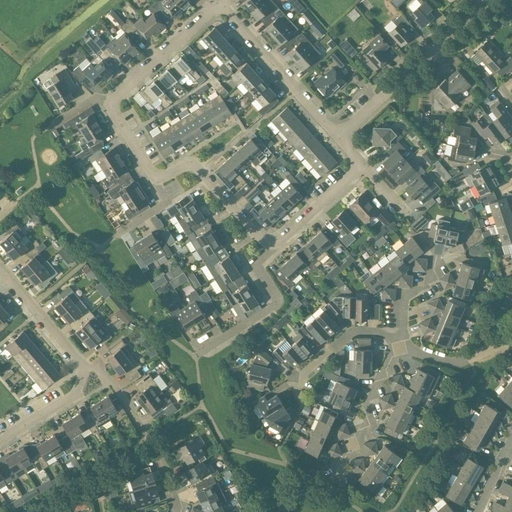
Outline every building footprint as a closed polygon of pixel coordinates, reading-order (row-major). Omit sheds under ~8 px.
[(158,0),(157,0),(154,4),(162,13),(166,8),(175,18),(184,11),(180,7),(173,0),(167,0),(163,4),(158,0)] [(180,7),(184,11),(192,3),(188,0),(173,0),(180,7)] [(250,12),(262,0),(246,0),(243,3),(250,12)] [(262,15),(266,20),(279,8),(272,0),(262,0),(250,12),(257,20),(262,15)] [(288,0),(296,12),(302,8),(296,0),(288,0)] [(433,16),(426,8),(430,4),(426,0),(417,0),(421,4),(413,11),(418,17),(414,20),(421,27),(433,16)] [(154,30),(158,34),(166,27),(157,17),(162,13),(154,4),(149,8),(153,13),(145,20),(154,30)] [(265,28),(273,36),(291,20),(279,8),(266,20),(270,24),(265,28)] [(306,9),(301,12),(309,23),(314,20),(306,9)] [(108,16),(119,27),(123,23),(113,12),(108,16)] [(389,33),(401,46),(412,36),(404,27),(409,23),(401,14),(393,22),(396,26),(389,33)] [(130,19),(125,23),(133,33),(138,28),(146,38),(154,30),(145,20),(142,16),(134,24),(130,19)] [(308,25),(318,37),(325,32),(316,19),(308,25)] [(285,40),(289,45),(299,35),(296,31),(298,28),(291,20),(273,36),(280,45),(285,40)] [(120,43),(132,57),(140,50),(129,37),(133,33),(125,23),(120,28),(124,32),(116,40),(119,44),(120,43)] [(209,47),(222,35),(214,27),(201,38),(209,47)] [(299,35),(289,45),(292,49),(289,52),(288,53),(295,61),(313,45),(302,33),(299,35)] [(229,43),(222,35),(209,47),(216,55),(229,43)] [(367,63),(374,71),(388,58),(382,51),(388,45),(379,35),(369,44),(373,48),(365,55),(370,61),(367,63)] [(344,38),(338,44),(350,57),(356,51),(344,38)] [(124,65),(132,57),(120,43),(119,44),(116,40),(115,39),(102,50),(110,59),(115,55),(124,65)] [(475,53),(476,53),(472,57),(479,64),(483,61),(493,73),(496,70),(501,76),(511,66),(511,58),(510,56),(505,61),(494,50),(496,49),(488,41),(482,46),(481,44),(476,50),(477,51),(475,53)] [(229,43),(216,55),(223,63),(236,51),(229,43)] [(321,53),(313,45),(295,61),(303,70),(307,65),(311,70),(322,60),(318,56),(321,53)] [(196,53),(189,46),(184,50),(191,58),(196,53)] [(102,50),(90,61),(94,66),(94,67),(103,77),(106,81),(115,73),(106,63),(110,59),(102,50)] [(337,50),(331,56),(342,68),(348,62),(337,50)] [(244,59),(236,51),(223,63),(218,67),(226,76),(244,59)] [(459,65),(459,56),(443,56),(443,65),(459,65)] [(177,80),(185,73),(194,82),(200,76),(195,70),(194,71),(181,57),(172,64),(171,63),(165,68),(167,69),(177,80)] [(94,66),(90,61),(87,58),(74,70),(82,79),(86,75),(95,84),(103,77),(94,67),(94,66)] [(241,82),(254,70),(246,62),(233,74),(241,82)] [(345,82),(332,68),(327,73),(327,74),(316,84),(327,96),(338,86),(340,87),(345,82)] [(44,81),(59,105),(72,97),(65,85),(71,81),(64,69),(44,81)] [(152,80),(153,81),(154,81),(164,92),(172,85),(175,88),(174,89),(179,96),(186,90),(177,80),(167,69),(159,76),(157,75),(152,80)] [(261,78),(254,70),(241,82),(248,90),(261,78)] [(454,102),(452,100),(470,84),(458,71),(453,76),(453,77),(448,82),(445,79),(432,91),(447,108),(454,102)] [(202,75),(200,76),(196,81),(199,84),(205,79),(202,75)] [(496,87),(486,76),(481,80),(491,91),(496,87)] [(261,78),(248,90),(244,94),(252,102),(255,98),(268,87),(261,78)] [(154,81),(153,81),(146,89),(144,87),(138,92),(150,105),(158,97),(161,100),(160,102),(166,108),(172,102),(164,92),(154,81)] [(268,87),(255,98),(263,106),(258,110),(262,115),(275,103),(272,99),(276,95),(268,87)] [(210,100),(222,120),(232,114),(219,94),(210,100)] [(222,120),(210,100),(200,106),(213,126),(222,120)] [(497,118),(492,121),(504,137),(505,137),(506,138),(508,138),(511,135),(511,127),(507,121),(511,117),(501,102),(491,110),(497,118)] [(213,126),(200,106),(190,113),(203,132),(213,126)] [(271,121),(280,130),(295,116),(287,107),(271,121)] [(84,135),(99,125),(94,117),(93,118),(91,115),(86,118),(82,112),(63,124),(65,128),(70,125),(72,128),(78,130),(79,128),(84,135)] [(203,132),(190,113),(181,119),(193,139),(203,132)] [(280,130),(288,139),(303,125),(295,116),(280,130)] [(504,137),(492,121),(488,125),(482,117),(472,124),(483,139),(488,136),(495,144),(504,137)] [(193,139),(181,119),(171,125),(183,145),(193,139)] [(391,147),(397,141),(402,137),(397,131),(394,134),(386,124),(381,128),(374,128),(373,135),(369,139),(373,143),(373,144),(389,144),(391,147)] [(99,125),(84,135),(87,140),(81,144),(88,155),(103,146),(100,140),(105,137),(103,133),(99,125)] [(183,145),(171,125),(161,131),(174,151),(183,145)] [(288,139),(296,148),(312,135),(303,125),(288,139)] [(460,135),(457,146),(474,150),(476,138),(465,136),(466,129),(454,127),(453,133),(460,135)] [(174,151),(161,131),(151,137),(164,157),(174,151)] [(296,148),(305,158),(320,144),(312,135),(296,148)] [(273,143),(266,136),(262,139),(269,147),(273,143)] [(251,138),(243,146),(254,159),(259,164),(271,152),(259,139),(255,143),(251,138)] [(397,141),(391,147),(388,149),(393,154),(383,163),(392,173),(406,161),(401,156),(407,151),(397,141)] [(305,158),(313,167),(328,153),(320,144),(305,158)] [(474,150),(457,146),(452,145),(450,157),(448,156),(447,162),(458,165),(460,159),(472,161),(474,150)] [(243,146),(234,153),(246,166),(254,159),(243,146)] [(103,170),(120,159),(113,148),(101,155),(98,151),(88,157),(91,162),(96,159),(103,170)] [(234,153),(226,160),(238,173),(246,166),(234,153)] [(328,153),(313,167),(321,176),(337,162),(328,153)] [(277,159),(284,167),(288,163),(281,155),(277,159)] [(120,159),(103,170),(109,180),(104,183),(107,188),(118,181),(115,177),(127,169),(120,159)] [(230,180),(238,173),(226,160),(218,168),(223,173),(219,177),(230,189),(234,185),(230,180)] [(411,174),(416,179),(420,176),(425,171),(420,165),(414,170),(406,161),(392,173),(401,183),(411,174)] [(469,175),(474,185),(494,174),(493,174),(495,173),(495,171),(492,165),(490,164),(489,165),(488,164),(478,169),(475,164),(463,170),(451,177),(455,183),(467,176),(469,175)] [(447,171),(441,175),(446,181),(451,176),(447,171)] [(306,180),(299,173),(295,176),(302,184),(306,180)] [(268,174),(263,178),(270,185),(274,181),(268,174)] [(282,190),(294,203),(302,195),(297,190),(301,186),(290,174),(286,178),(290,183),(282,190)] [(481,202),(483,201),(495,194),(492,189),(500,185),(494,174),(474,185),(480,195),(478,196),(481,202)] [(420,176),(416,179),(405,188),(415,199),(425,189),(430,195),(439,187),(433,181),(428,185),(420,176)] [(125,201),(143,190),(138,182),(135,182),(134,181),(123,188),(120,183),(108,191),(112,198),(115,199),(122,195),(125,201)] [(251,188),(247,183),(239,191),(243,195),(251,188)] [(143,190),(125,201),(129,207),(125,210),(124,213),(129,220),(140,214),(137,209),(147,202),(147,201),(148,198),(143,190)] [(249,202),(257,194),(253,190),(245,197),(249,202)] [(294,203),(282,190),(274,197),(285,210),(294,203)] [(492,213),(509,208),(507,202),(508,199),(511,200),(511,197),(511,193),(508,192),(506,197),(497,200),(495,194),(483,201),(484,205),(489,203),(492,213)] [(365,223),(378,212),(362,194),(349,205),(365,223)] [(285,210),(274,197),(266,204),(277,217),(285,210)] [(177,223),(179,221),(198,208),(192,199),(185,204),(182,199),(165,210),(170,219),(173,217),(177,223)] [(459,204),(463,212),(473,206),(469,199),(459,204)] [(509,208),(492,213),(496,223),(511,218),(510,212),(511,209),(511,202),(509,208)] [(277,217),(266,204),(258,212),(253,207),(249,211),(260,223),(264,219),(269,225),(277,217)] [(187,235),(200,227),(197,223),(204,218),(198,208),(179,221),(187,235)] [(377,216),(385,224),(391,219),(383,210),(377,216)] [(333,236),(339,242),(344,247),(354,238),(348,231),(356,224),(343,211),(332,221),(340,230),(333,236)] [(415,231),(427,220),(421,214),(410,224),(415,231)] [(511,217),(511,218),(496,223),(499,234),(511,229),(511,217)] [(444,243),(448,226),(449,221),(438,219),(437,225),(431,224),(428,237),(434,238),(433,241),(435,244),(439,242),(444,243)] [(15,222),(6,230),(9,234),(0,241),(0,242),(7,251),(20,239),(25,235),(22,230),(18,226),(15,222)] [(459,229),(448,226),(444,243),(450,244),(452,248),(455,246),(456,243),(462,244),(465,231),(459,230),(459,229)] [(196,249),(216,237),(210,227),(203,232),(200,227),(187,235),(196,249)] [(166,228),(160,232),(169,244),(175,240),(166,228)] [(506,242),(511,240),(511,229),(499,234),(502,244),(506,243),(506,242)] [(313,238),(324,251),(333,244),(335,246),(339,242),(333,236),(331,233),(327,237),(321,231),(313,238)] [(142,238),(152,254),(157,261),(166,255),(167,257),(172,254),(165,242),(160,245),(151,232),(142,238)] [(205,263),(218,256),(215,251),(222,246),(216,237),(196,249),(205,263)] [(414,264),(426,265),(426,259),(417,258),(418,254),(423,250),(412,237),(403,244),(414,258),(414,261),(414,264)] [(152,254),(142,238),(133,244),(141,257),(136,260),(143,272),(149,268),(147,265),(151,262),(148,257),(152,254)] [(306,256),(316,267),(320,263),(319,261),(327,254),(324,251),(313,238),(305,245),(311,252),(306,256)] [(25,245),(20,239),(7,251),(8,252),(6,253),(11,258),(12,257),(14,259),(24,251),(27,255),(36,247),(41,243),(38,239),(33,243),(30,240),(25,245)] [(36,247),(27,255),(30,259),(21,267),(28,276),(41,265),(46,261),(39,252),(46,246),(43,242),(36,248),(36,247)] [(485,250),(483,242),(470,246),(472,254),(485,250)] [(410,260),(414,261),(414,258),(403,244),(395,251),(397,254),(398,254),(405,264),(406,264),(410,260)] [(288,260),(299,273),(308,266),(312,270),(316,267),(306,256),(302,260),(296,253),(288,260)] [(408,267),(406,264),(405,264),(398,254),(397,254),(389,261),(400,275),(400,278),(400,281),(412,282),(412,276),(403,275),(404,271),(408,267)] [(214,278),(234,265),(228,256),(221,261),(218,256),(205,263),(214,278)] [(461,268),(459,273),(475,278),(481,280),(484,269),(482,268),(483,263),(471,259),(469,265),(461,262),(459,264),(461,268)] [(28,276),(29,277),(27,279),(32,284),(33,282),(35,284),(37,283),(45,276),(48,280),(58,273),(54,268),(47,260),(46,261),(41,265),(28,276)] [(299,273),(288,260),(280,268),(286,275),(281,278),(289,287),(294,283),(291,281),(299,273)] [(396,277),(400,278),(400,275),(389,261),(381,267),(391,281),(396,277)] [(164,273),(173,287),(187,278),(178,264),(164,273)] [(335,264),(326,275),(331,280),(341,269),(335,264)] [(223,292),(225,291),(236,284),(232,279),(240,275),(234,265),(214,278),(223,292)] [(387,284),(391,281),(381,267),(372,274),(383,288),(383,291),(383,294),(395,295),(395,289),(386,288),(387,284)] [(193,272),(187,274),(193,287),(199,285),(193,272)] [(475,278),(459,273),(457,279),(454,281),(449,273),(444,276),(450,286),(452,285),(455,283),(472,288),(475,278)] [(163,274),(150,282),(153,288),(166,281),(163,274)] [(379,290),(383,291),(383,288),(372,274),(363,281),(374,294),(379,290)] [(336,276),(331,279),(338,287),(342,283),(336,276)] [(450,286),(444,276),(438,279),(444,289),(450,286)] [(100,281),(94,286),(104,298),(110,293),(100,281)] [(455,283),(452,285),(454,288),(453,294),(469,299),(472,288),(455,283)] [(252,294),(246,284),(239,289),(236,284),(225,291),(223,292),(232,306),(237,303),(252,294)] [(61,315),(80,299),(69,286),(60,294),(63,298),(54,306),(61,315)] [(185,306),(196,323),(205,317),(197,304),(202,300),(195,290),(186,296),(191,303),(185,306)] [(126,323),(132,317),(110,293),(103,300),(126,323)] [(250,308),(258,303),(252,294),(237,303),(232,306),(241,320),(243,319),(254,313),(250,308)] [(355,316),(354,316),(354,319),(373,319),(373,318),(379,318),(379,303),(373,303),(373,299),(369,294),(367,296),(367,299),(355,299),(355,316)] [(327,304),(335,314),(341,309),(343,309),(343,316),(354,316),(355,316),(355,299),(356,297),(335,296),(327,304)] [(430,309),(441,304),(439,298),(427,303),(430,309)] [(91,312),(80,299),(61,315),(68,323),(78,315),(81,319),(91,312)] [(443,310),(460,317),(464,306),(448,300),(446,305),(442,307),(443,310)] [(196,323),(185,306),(180,310),(175,303),(166,308),(173,319),(178,315),(186,329),(196,323)] [(323,310),(314,318),(329,335),(330,334),(333,335),(338,330),(338,327),(330,318),(335,314),(327,304),(322,308),(323,310)] [(440,320),(456,327),(460,317),(443,310),(442,307),(441,304),(430,309),(432,314),(441,311),(442,314),(440,320)] [(3,307),(0,309),(0,331),(8,324),(4,319),(9,315),(3,307)] [(75,331),(82,340),(96,329),(92,324),(97,320),(91,312),(81,319),(85,323),(75,331)] [(299,328),(308,338),(312,333),(320,343),(329,335),(314,318),(306,326),(304,324),(299,328)] [(421,328),(433,324),(430,318),(419,323),(421,328)] [(435,330),(452,336),(456,327),(440,320),(437,325),(434,327),(435,330)] [(101,324),(96,329),(82,340),(90,349),(99,340),(103,345),(112,337),(101,324)] [(433,324),(421,328),(424,334),(432,331),(434,334),(431,340),(451,348),(455,338),(452,336),(435,330),(434,327),(433,324)] [(294,343),(291,346),(302,358),(303,358),(306,359),(312,354),(311,351),(303,341),(308,338),(299,328),(295,332),(297,335),(291,340),(294,343)] [(23,331),(14,338),(22,348),(30,340),(23,331)] [(13,355),(22,348),(14,338),(5,346),(13,355)] [(354,349),(354,360),(371,361),(371,360),(371,355),(374,352),(372,350),(370,350),(371,339),(358,339),(357,349),(354,349)] [(13,355),(20,364),(38,349),(30,340),(22,348),(13,355)] [(107,358),(113,367),(130,354),(124,346),(125,345),(121,340),(108,350),(112,354),(107,358)] [(142,346),(146,352),(153,347),(148,341),(142,346)] [(302,358),(291,346),(282,353),(277,348),(273,352),(281,361),(286,357),(293,366),(302,358)] [(253,352),(256,354),(267,364),(267,363),(272,358),(258,347),(253,352)] [(20,364),(28,373),(45,358),(38,349),(20,364)] [(130,354),(113,367),(119,375),(124,371),(128,376),(141,366),(138,361),(136,362),(130,354)] [(265,367),(267,364),(256,354),(251,364),(247,379),(266,384),(270,369),(265,367)] [(28,373),(35,382),(53,366),(45,358),(28,373)] [(332,373),(339,373),(340,361),(333,360),(332,373)] [(372,360),(371,360),(371,361),(354,360),(353,371),(356,371),(356,377),(369,378),(369,372),(370,372),(371,366),(374,363),(372,360)] [(440,373),(434,369),(422,363),(419,369),(418,368),(415,374),(411,375),(412,378),(433,388),(440,373)] [(53,366),(35,382),(42,390),(60,375),(53,366)] [(141,404),(142,405),(161,391),(148,373),(135,384),(142,392),(135,397),(137,398),(135,400),(139,405),(141,404)] [(400,396),(415,403),(420,394),(408,388),(404,385),(400,374),(394,376),(398,388),(401,387),(402,391),(400,396)] [(398,388),(394,376),(389,378),(392,390),(398,388)] [(352,399),(354,394),(358,393),(357,390),(356,389),(359,384),(346,378),(343,384),(337,381),(332,391),(336,393),(352,399)] [(411,383),(408,388),(420,394),(424,396),(428,398),(433,388),(412,378),(409,379),(411,383)] [(511,392),(506,386),(498,394),(511,406),(511,404),(511,392)] [(168,399),(161,391),(142,405),(143,407),(141,408),(145,414),(147,412),(148,414),(159,406),(167,417),(178,410),(169,398),(168,399)] [(353,399),(352,399),(336,393),(332,403),(334,404),(332,409),(338,412),(344,415),(346,409),(347,410),(350,404),(354,402),(353,399)] [(258,406),(264,416),(283,405),(277,394),(267,400),(264,395),(252,403),(255,408),(258,406)] [(394,405),(411,413),(415,403),(400,396),(397,401),(393,403),(390,394),(385,396),(389,407),(392,406),(394,405)] [(108,395),(99,401),(109,417),(112,417),(116,414),(118,412),(120,415),(125,412),(117,398),(112,401),(108,395)] [(389,407),(385,396),(379,398),(383,409),(389,407)] [(111,420),(109,417),(99,401),(90,406),(94,412),(88,415),(97,429),(99,433),(104,430),(102,426),(111,420)] [(334,427),(335,430),(337,433),(348,429),(346,423),(337,426),(336,423),(338,417),(336,416),(338,412),(332,409),(320,404),(314,418),(318,420),(334,427)] [(485,404),(479,413),(494,422),(497,417),(501,416),(502,418),(508,417),(506,411),(501,412),(485,404)] [(285,409),(283,405),(264,416),(269,425),(279,430),(278,432),(283,435),(295,413),(291,406),(285,409)] [(390,415),(406,423),(411,413),(394,405),(392,406),(393,410),(390,415)] [(80,413),(71,418),(79,432),(88,427),(92,432),(97,429),(88,415),(83,418),(80,413)] [(479,413),(474,422),(489,431),(492,426),(496,425),(497,428),(502,426),(501,420),(495,422),(494,422),(479,413)] [(406,423),(390,415),(388,421),(384,422),(385,425),(386,426),(384,431),(396,437),(398,431),(401,433),(406,423)] [(79,432),(71,418),(62,423),(68,434),(63,437),(72,452),(77,448),(73,442),(82,437),(79,432)] [(314,430),(329,437),(332,432),(335,430),(334,427),(318,420),(314,430)] [(474,422),(469,432),(484,440),(486,435),(490,434),(491,437),(497,435),(495,430),(489,431),(474,422)] [(348,429),(337,433),(339,439),(350,434),(348,429)] [(327,450),(328,453),(339,448),(337,443),(328,446),(327,442),(329,437),(314,430),(309,440),(326,447),(327,450)] [(484,440),(469,432),(463,441),(478,450),(481,445),(485,444),(486,447),(492,445),(490,439),(484,441),(484,440)] [(46,440),(54,455),(56,458),(65,453),(66,455),(72,452),(63,437),(58,440),(55,435),(46,440)] [(200,462),(202,461),(206,459),(195,439),(174,450),(178,457),(183,454),(187,462),(197,457),(200,462)] [(54,455),(46,440),(37,446),(40,451),(35,454),(43,469),(49,465),(45,460),(54,455)] [(326,447),(309,440),(305,450),(320,457),(323,451),(327,450),(326,447)] [(369,442),(371,454),(374,454),(377,453),(391,464),(398,455),(384,445),(381,450),(377,451),(375,441),(369,442)] [(14,452),(23,467),(26,472),(35,467),(38,472),(43,469),(35,454),(30,458),(23,447),(14,452)] [(339,448),(328,453),(330,458),(341,454),(339,448)] [(23,467),(14,452),(5,458),(9,463),(3,466),(12,481),(17,477),(14,472),(23,467)] [(377,453),(374,454),(375,458),(371,463),(385,473),(391,464),(377,453)] [(468,457),(462,467),(477,476),(480,471),(484,470),(485,472),(490,471),(489,465),(483,466),(468,457)] [(356,460),(358,472),(361,471),(364,471),(378,482),(385,473),(371,463),(368,467),(364,468),(362,459),(356,460)] [(202,461),(200,462),(185,470),(192,482),(210,472),(213,477),(220,474),(216,468),(213,470),(210,464),(205,467),(202,461)] [(0,488),(12,481),(3,466),(0,468),(0,488)] [(462,467),(457,476),(472,485),(475,480),(478,479),(479,482),(485,480),(483,474),(477,476),(462,467)] [(134,490),(155,484),(152,472),(144,475),(142,469),(126,474),(128,480),(131,479),(134,490)] [(364,471),(361,471),(362,475),(358,480),(377,494),(383,485),(378,482),(364,471)] [(457,476),(451,486),(466,494),(469,489),(473,488),(474,491),(479,490),(478,484),(472,485),(457,476)] [(106,498),(118,493),(112,480),(90,489),(94,498),(104,494),(106,498)] [(198,496),(200,502),(221,492),(217,482),(210,485),(207,480),(195,485),(198,491),(195,492),(194,495),(198,496)] [(511,485),(503,482),(501,487),(511,491),(511,485)] [(155,484),(134,490),(137,501),(135,502),(137,508),(152,503),(150,497),(159,495),(155,484)] [(467,495),(466,494),(451,486),(446,495),(461,504),(464,499),(467,498),(468,500),(474,499),(472,493),(467,495)] [(39,493),(36,487),(22,495),(25,501),(39,493)] [(387,498),(392,490),(387,487),(382,496),(387,498)] [(508,496),(506,501),(511,502),(511,491),(501,487),(499,492),(508,496)] [(203,507),(201,511),(204,511),(220,504),(226,502),(221,492),(200,502),(203,507)] [(86,493),(70,501),(75,511),(90,503),(86,493)] [(495,502),(493,507),(506,511),(511,511),(511,502),(506,501),(504,506),(495,502)] [(438,510),(439,511),(454,511),(446,503),(438,510)]
